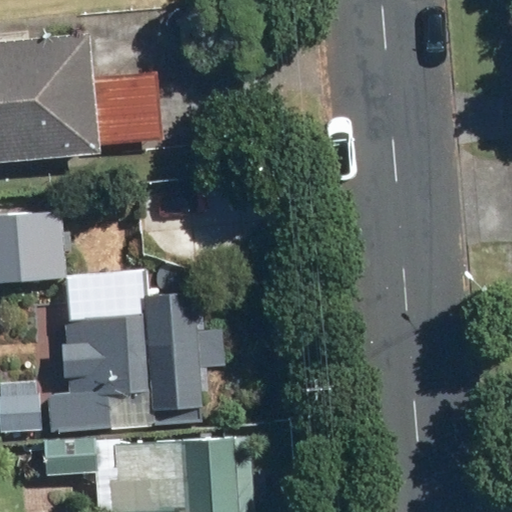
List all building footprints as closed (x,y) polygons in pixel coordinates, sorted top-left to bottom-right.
[(85,29),(0,38),(0,160),(98,151),(97,142),(153,138),(149,72),(90,76),(85,29)] [(43,208),(0,210),(0,280),(48,278),(43,208)] [(197,404),(195,365),(222,364),(219,323),(190,325),(189,287),(136,290),(137,314),(60,318),(62,412),(53,412),(54,429),(106,427),(104,391),(145,390),(145,406),(197,404)] [(142,509),(141,511),(252,511),(250,432),(107,437),(108,475),(94,476),(96,511),(142,509)] [(37,437),(38,473),(92,470),(90,434),(37,437)]
